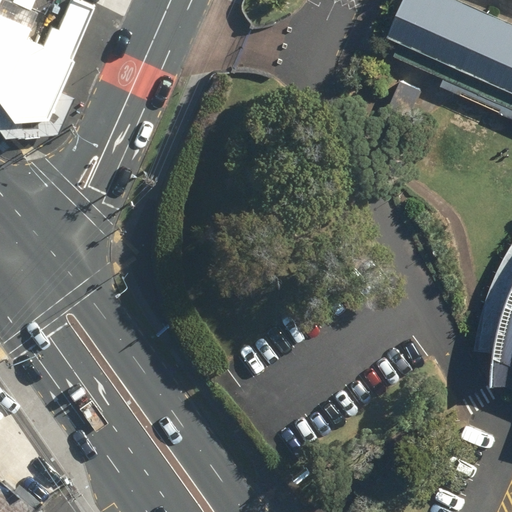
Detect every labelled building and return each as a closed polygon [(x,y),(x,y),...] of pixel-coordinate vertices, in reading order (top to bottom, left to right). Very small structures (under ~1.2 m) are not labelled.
[(56,88),(93,5),(79,0),(67,0),(57,28),(51,26),(40,44),(24,38),(28,29),(0,17),(0,104),(11,119),(44,117),(56,88)] [(511,25),(452,0),(407,0),(389,42),(511,95),(511,25)] [(74,96),(56,88),(44,117),(11,119),(0,104),(0,136),(1,138),(57,133),(74,96)] [(467,370),(511,382),(511,262),(500,278),(475,323),(467,370)] [(0,511),(41,511),(44,509),(0,470),(0,511)]
